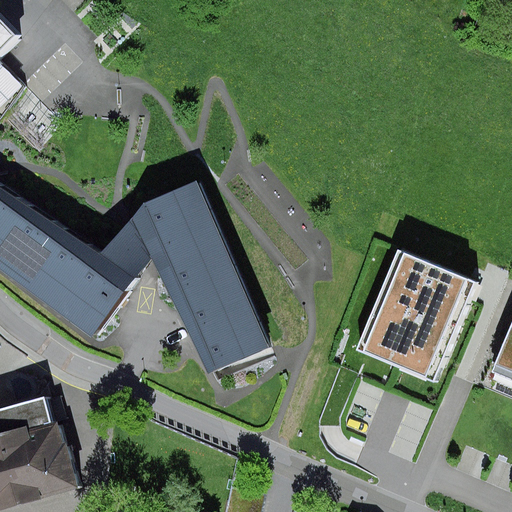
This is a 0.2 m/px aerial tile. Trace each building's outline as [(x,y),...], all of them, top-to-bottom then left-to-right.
[(0,6),(0,17),(22,40),(27,35),(0,6)] [(22,40),(0,17),(0,61),(22,40)] [(0,261),(99,335),(156,258),(213,373),(271,348),(200,184),(150,206),(107,255),(0,183),(0,122),(26,87),(0,61),(0,261)] [(444,368),(480,283),(434,264),(402,250),(367,336),(402,351),(397,365),(396,364),(396,365),(402,368),(403,367),(402,367),(408,353),(444,368)] [(511,335),(499,366),(511,371),(511,335)] [(0,510),(83,488),(72,446),(69,447),(63,426),(54,428),(53,425),(58,424),(51,398),(0,411),(0,510)] [(257,511),(261,495),(232,489),(227,511),(257,511)]
